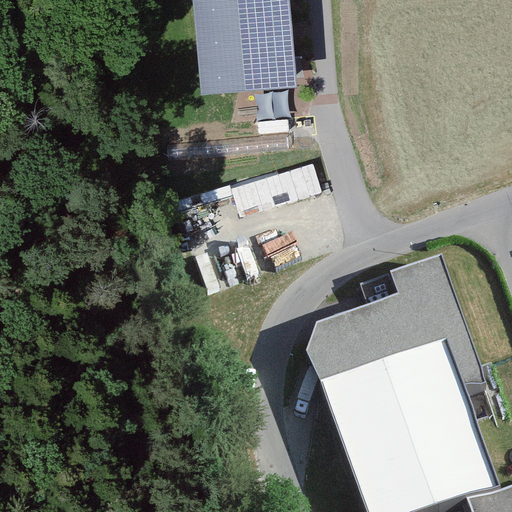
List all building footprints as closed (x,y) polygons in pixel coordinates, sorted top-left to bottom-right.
[(196,0),(207,86),(292,76),(283,0),(196,0)] [(256,89),(256,129),(290,129),(289,88),(256,89)] [(314,159),(229,184),(238,213),(323,188),(314,159)] [(311,362),(362,511),(452,511),(499,496),(465,397),(484,390),(442,270),(397,286),(404,307),(319,336),(311,362)] [(511,511),(511,499),(473,511),(511,511)]
